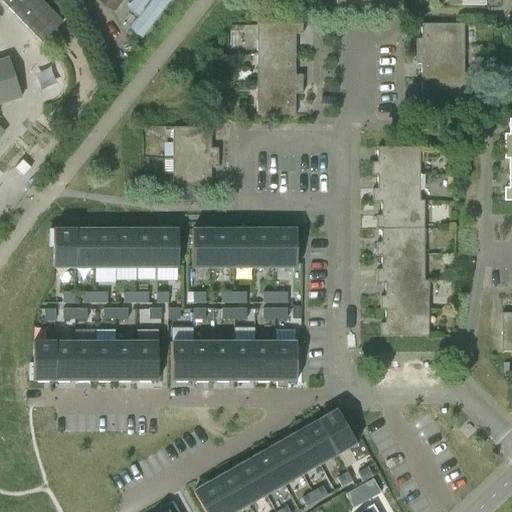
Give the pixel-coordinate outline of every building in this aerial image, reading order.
[(62,23),(39,0),(0,0),(0,1),(40,44),(47,37),(53,31),(62,23)] [(121,0),(100,0),(97,5),(110,15),(121,0)] [(179,0),(136,0),(133,5),(144,14),(130,32),(145,44),(179,0)] [(335,0),(335,13),(374,13),(373,0),(335,0)] [(255,24),(255,55),(294,55),(294,35),(301,35),(301,25),(255,24)] [(415,40),(415,52),(462,52),(462,25),(420,25),(420,40),(415,40)] [(53,31),(47,37),(53,44),(60,38),(53,31)] [(420,65),(420,80),(462,80),(462,52),(415,52),(415,65),(420,65)] [(255,55),(255,85),(301,86),(301,76),(294,76),(294,55),(255,55)] [(0,135),(3,132),(0,129),(0,104),(20,98),(12,68),(10,66),(7,59),(0,61),(0,135)] [(462,80),(420,80),(420,94),(415,94),(415,107),(463,107),(462,80)] [(301,86),(255,85),(255,116),(294,116),(294,95),(301,95),(301,86)] [(503,135),(503,147),(511,146),(511,119),(508,120),(508,135),(503,135)] [(171,128),(171,159),(217,159),(217,150),(210,149),(210,128),(171,128)] [(508,160),(508,174),(511,174),(511,146),(503,147),(503,160),(508,160)] [(371,177),(376,177),(376,176),(419,175),(419,148),(376,148),(376,163),(371,163),(371,177)] [(217,159),(171,159),(171,190),(196,190),(210,190),(210,169),(217,169),(217,159)] [(12,169),(21,177),(29,168),(20,161),(12,169)] [(511,174),(508,174),(508,189),(503,188),(503,202),(511,201),(511,174)] [(371,203),(380,204),(380,202),(419,202),(419,201),(419,175),(376,176),(376,177),(376,190),(371,190),(371,203)] [(446,176),(446,188),(454,188),(455,176),(446,176)] [(151,178),(139,178),(140,190),(151,190),(151,178)] [(196,204),(196,190),(171,190),(171,204),(196,204)] [(375,230),(380,230),(380,229),(423,229),(423,201),(419,201),(419,202),(380,202),(380,204),(380,217),(375,217),(375,230)] [(375,257),(380,257),(423,257),(423,229),(380,229),(380,230),(380,244),(375,244),(375,257)] [(73,269),(73,230),(48,230),(48,248),(52,248),(52,269),(73,269)] [(93,269),(93,230),(73,230),(73,269),(93,269)] [(114,269),(114,230),(93,230),(93,269),(114,269)] [(135,269),(135,230),(114,230),(114,269),(135,269)] [(156,269),(156,230),(135,230),(135,269),(156,269)] [(177,269),(177,230),(156,230),(156,269),(177,269)] [(211,269),(212,230),(191,230),(191,269),(211,269)] [(232,269),(232,230),(212,230),(211,269),(232,269)] [(253,269),(253,230),(232,230),(232,269),(253,269)] [(274,269),(274,230),(253,230),(253,269),(274,269)] [(295,269),(295,230),(274,230),(274,269),(295,269)] [(375,284),(384,284),(384,283),(423,283),(423,282),(423,257),(380,257),(380,271),(375,271),(375,284)] [(379,311),(384,311),(384,310),(428,310),(427,282),(423,282),(423,283),(384,283),(384,284),(384,297),(379,297),(379,311)] [(167,293),(155,294),(155,304),(166,304),(167,304),(167,293)] [(204,293),(192,293),(192,303),(204,304),(204,293)] [(221,293),(221,304),(233,304),(233,293),(221,293)] [(233,293),(233,304),(244,304),(245,293),(233,293)] [(261,293),(261,304),(273,304),(273,293),(261,293)] [(273,293),(273,304),(286,304),(285,293),(273,293)] [(74,294),(61,294),(61,304),(74,304),(74,294)] [(81,294),(81,304),(94,304),(94,294),(81,294)] [(94,294),(94,304),(107,304),(107,294),(94,294)] [(135,294),(122,294),(122,304),(135,304),(135,294)] [(147,294),(135,294),(135,304),(147,304),(147,294)] [(300,307),(291,307),(291,320),(300,320),(300,307)] [(53,310),(44,310),(44,322),(53,322),(53,310)] [(61,310),(61,320),(74,320),(74,310),(61,310)] [(74,310),(74,320),(86,320),(86,310),(74,310)] [(102,310),(102,320),(114,320),(114,310),(102,310)] [(114,310),(114,320),(127,320),(127,310),(114,310)] [(147,310),(147,320),(160,320),(160,310),(147,310)] [(166,310),(166,320),(178,320),(178,310),(166,310)] [(204,310),(192,310),(192,320),(204,320),(204,310)] [(221,310),(221,320),(233,320),(233,310),(221,310)] [(233,310),(233,320),(245,320),(245,310),(233,310)] [(273,310),(262,310),(262,320),(273,320),(273,310)] [(286,310),(273,310),(273,320),(286,320),(286,310)] [(384,310),(384,311),(384,324),(379,324),(379,337),(428,337),(428,310),(384,310)] [(511,352),(511,314),(500,314),(500,353),(511,352)] [(52,382),(52,343),(31,343),(31,364),(27,364),(27,382),(52,382)] [(73,382),(73,343),(52,343),(52,382),(73,382)] [(94,382),(94,343),(73,343),(73,382),(94,382)] [(115,382),(114,343),(94,343),(94,382),(115,382)] [(135,382),(135,343),(114,343),(115,382),(135,382)] [(156,382),(156,343),(135,343),(135,382),(156,382)] [(191,382),(191,343),(170,343),(170,382),(191,382)] [(212,382),(212,343),(191,343),(191,382),(212,382)] [(232,382),(232,343),(212,343),(212,382),(232,382)] [(253,382),(253,343),(232,343),(232,382),(253,382)] [(273,382),(273,343),(253,343),(253,382),(273,382)] [(295,382),(295,343),(273,343),(273,382),(295,382)] [(355,444),(344,426),(345,426),(336,410),(317,421),(336,455),(355,444)] [(336,455),(317,421),(299,431),(318,465),(336,455)] [(318,465),(299,431),(281,442),(301,475),(318,465)] [(301,475),(281,442),(264,452),(283,485),(301,475)] [(283,485),(264,452),(246,462),(265,495),(283,485)] [(265,495),(246,462),(228,472),(247,506),(265,495)] [(367,467),(356,473),(361,482),(372,476),(367,467)] [(236,511),(247,506),(228,472),(211,482),(227,511),(236,511)] [(346,473),(336,479),(341,487),(351,481),(346,473)] [(357,488),(365,502),(379,494),(371,480),(357,488)] [(227,511),(211,482),(192,493),(202,511),(227,511)] [(321,487),(311,493),(316,502),(326,496),(321,487)] [(311,493),(300,499),(305,508),(316,502),(311,493)] [(157,511),(177,511),(172,502),(157,511)]
